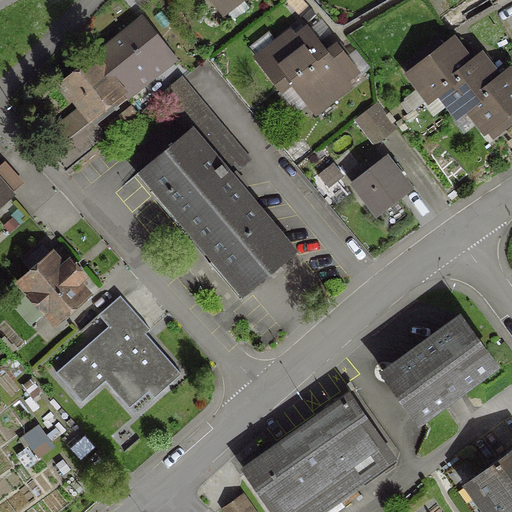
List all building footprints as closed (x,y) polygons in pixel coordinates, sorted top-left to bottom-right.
[(104,49),(92,59),(116,89),(163,52),(139,21),(104,49)] [(280,50),(261,64),(279,88),(289,80),(323,54),(304,31),(293,39),(288,33),(275,43),(280,50)] [(425,98),(436,90),(469,65),(450,41),(439,49),(434,43),(421,53),(426,60),(407,74),(425,98)] [(341,57),(337,52),(333,47),(323,54),(289,80),(308,104),(327,90),(332,96),(356,77),(341,57)] [(453,114),(464,106),(497,80),(479,57),(469,65),(436,90),(453,114)] [(124,98),(116,89),(92,59),(61,84),(80,108),(76,111),(75,109),(55,124),(77,152),(101,134),(92,123),(124,98)] [(511,78),(510,76),(507,72),(497,80),(464,106),(482,130),(501,115),(506,122),(511,117),(511,78)] [(392,129),(390,126),(374,105),(354,120),(372,144),(392,129)] [(135,114),(128,106),(107,123),(114,131),(135,114)] [(277,266),(293,252),(188,128),(137,171),(207,255),(205,256),(214,267),(216,265),(241,295),(267,274),(268,276),(278,267),(277,266)] [(351,182),(375,214),(407,189),(383,157),(351,182)] [(318,175),(326,185),(339,175),(331,165),(318,175)] [(49,254),(17,282),(52,322),(85,294),(74,282),(81,277),(67,261),(61,266),(49,254)] [(134,414),(180,373),(114,298),(98,313),(107,323),(54,369),(81,399),(104,379),(134,414)] [(459,390),(493,366),(457,316),(381,372),(416,421),(450,397),(447,392),(456,386),(459,390)] [(295,434),(338,495),(390,457),(368,427),(365,429),(344,400),(295,434)] [(313,511),(338,495),(295,434),(243,472),(271,511),(313,511)] [(511,511),(511,449),(464,485),(483,511),(511,511)] [(249,511),(240,499),(224,510),(225,511),(249,511)]
